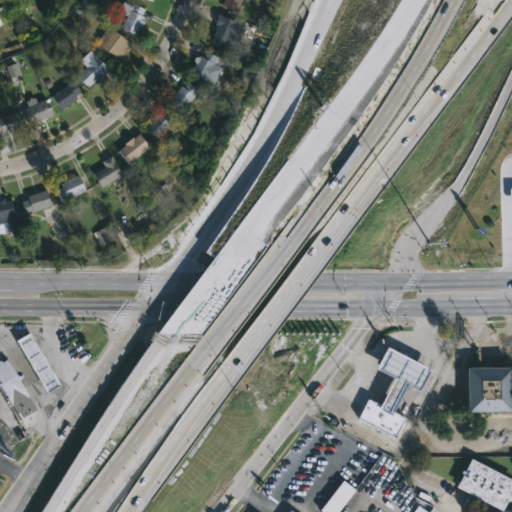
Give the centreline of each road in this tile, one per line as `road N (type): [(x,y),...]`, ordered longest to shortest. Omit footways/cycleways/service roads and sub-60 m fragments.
road 1 (primary): [(0,307),(370,308)]
road 2 (motorway): [(326,235),(498,0)]
road 3 (secondary): [(162,281),(3,511)]
road 4 (residential): [(187,0),(161,60),(121,112),(72,147),(0,171)]
road 5 (motorway): [(413,0),(264,216)]
road 6 (secondary): [(214,511),(370,308)]
road 7 (motorway): [(384,257),(511,75)]
road 8 (motorway): [(113,511),(240,348)]
road 9 (motorway): [(176,511),(305,355)]
road 10 (motorway): [(163,346),(55,511)]
road 11 (tertiary): [(305,52),(227,201)]
road 12 (motorway): [(264,216),(163,346)]
road 13 (primary): [(387,279),(225,281)]
road 14 (primary): [(162,281),(10,279)]
road 15 (motorway): [(240,348),(326,235)]
road 16 (motorway): [(305,355),(384,257)]
road 17 (primary): [(511,279),(387,279)]
